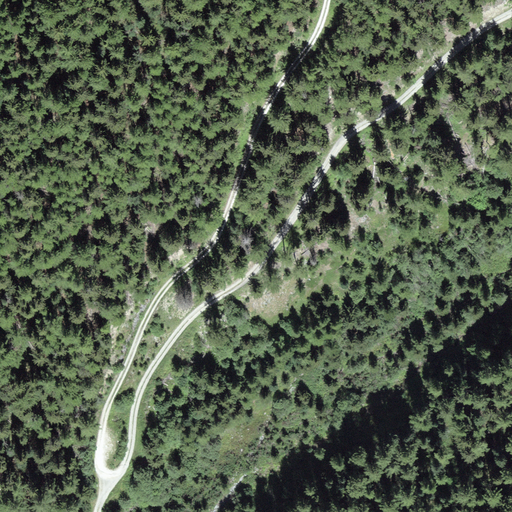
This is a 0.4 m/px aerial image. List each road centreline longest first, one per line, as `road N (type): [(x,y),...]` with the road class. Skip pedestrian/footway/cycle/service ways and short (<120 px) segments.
road 1 (track): [(112,473),(143,365),(191,308),(255,263),(334,137),(387,107),(511,9)]
road 2 (track): [(323,0),(305,41),(240,134),(205,244),(139,316),(98,400),(92,474)]
